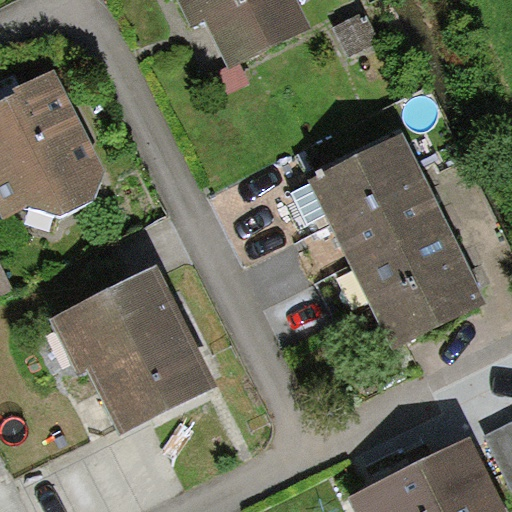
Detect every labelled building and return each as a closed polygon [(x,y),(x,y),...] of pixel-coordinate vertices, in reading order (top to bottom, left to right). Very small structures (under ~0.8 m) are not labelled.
[(305,27),(291,0),(179,0),(193,27),(215,16),(238,61),(305,27)] [(60,80),(0,112),(0,196),(12,218),(40,202),(55,230),(122,194),(60,80)] [(402,130),(311,174),(393,341),(484,296),(402,130)] [(164,273),(63,323),(87,372),(102,365),(133,429),(220,387),(164,273)] [(506,511),(473,449),(360,508),(361,511),(506,511)]
